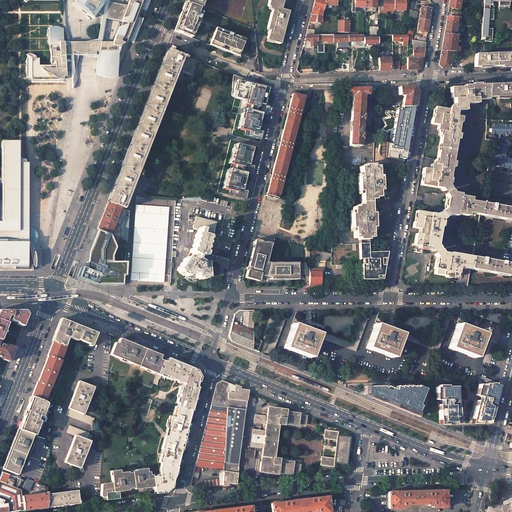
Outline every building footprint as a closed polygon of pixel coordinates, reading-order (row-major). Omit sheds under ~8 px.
[(27,58),(26,58),(27,77),(31,77),(31,80),(63,80),(63,79),(66,79),(65,71),(64,55),(70,55),(71,70),(73,89),(79,77),(78,58),(79,55),(82,55),(86,55),(89,55),(89,58),(92,58),(95,58),(95,55),(98,55),(95,73),(97,74),(100,76),(104,77),(109,78),(113,78),(117,77),(117,73),(129,41),(133,43),(149,0),(74,0),(72,4),(92,18),(97,12),(102,16),(97,42),(63,42),(63,28),(61,28),(59,27),(57,26),(49,26),(49,28),(48,28),(48,30),(47,30),(50,49),(51,65),(39,65),(39,60),(34,60),(34,58),(36,57),(35,56),(33,55),(32,54),(30,54),(28,54),(26,54),(27,55),(27,58)] [(185,0),(185,2),(199,8),(202,9),(203,6),(205,6),(207,0),(185,0)] [(286,0),(272,0),(271,9),(275,10),(270,29),(272,29),(269,40),(274,41),(283,43),(288,22),(289,18),(291,10),(288,9),(284,8),(286,0)] [(337,2),(336,0),(314,0),(309,22),(322,23),(322,15),(323,8),(324,5),(336,5),(337,2)] [(364,8),(364,0),(354,0),(355,3),(352,3),(351,12),(355,12),(356,7),(364,8)] [(379,0),(379,10),(394,11),(394,10),(394,0),(379,0)] [(394,0),(394,10),(405,10),(404,0),(394,0)] [(449,0),(449,3),(449,7),(453,8),(452,11),(459,12),(460,0),(449,0)] [(511,0),(484,0),(484,4),(484,9),(483,9),(481,36),(485,37),(487,37),(486,42),(491,42),(492,29),(488,28),(489,19),(493,20),(493,11),(493,9),(489,9),(489,4),(490,4),(490,1),(499,1),(499,11),(509,10),(509,1),(511,1),(511,0)] [(174,31),(192,37),(194,35),(203,14),(205,10),(202,9),(199,8),(185,2),(174,31)] [(421,7),(419,19),(429,21),(430,11),(431,8),(421,7)] [(445,25),(444,33),(455,35),(456,30),(458,30),(460,17),(452,16),(447,16),(445,25)] [(419,19),(416,33),(426,34),(429,21),(419,19)] [(349,21),(338,21),(337,32),(349,33),(349,21)] [(378,27),(367,27),(367,35),(378,35),(378,27)] [(246,41),(216,29),(210,45),(238,56),(242,50),(246,41)] [(441,51),(452,51),(459,52),(459,48),(455,47),(457,35),(455,35),(444,33),(442,43),(441,51)] [(317,35),(313,35),(305,35),(302,47),(312,47),(314,47),(314,42),(317,42),(317,35)] [(322,35),(317,35),(317,42),(317,43),(322,43),(322,41),(327,41),(327,43),(332,43),(332,42),(332,36),(332,35),(322,35)] [(350,35),(348,35),(348,36),(348,42),(358,41),(358,44),(363,44),(363,35),(350,35)] [(378,46),(378,35),(367,35),(363,35),(363,44),(364,47),(378,46)] [(393,35),(393,41),(404,41),(404,44),(408,44),(408,39),(408,35),(393,35)] [(407,58),(407,66),(407,69),(420,69),(423,55),(425,42),(418,41),(414,41),(413,57),(407,58)] [(167,49),(107,202),(123,209),(178,69),(192,74),(197,61),(167,49)] [(441,51),(439,64),(442,68),(450,68),(451,57),(452,51),(441,51)] [(511,52),(479,54),(475,54),(473,67),(483,67),(511,65),(511,52)] [(378,58),(379,66),(379,70),(388,70),(390,70),(389,63),(393,63),(393,62),(393,56),(389,56),(389,58),(378,58)] [(243,135),(260,140),(261,136),(262,131),(257,130),(261,113),(267,115),(269,106),(263,105),(265,95),(267,88),(264,88),(264,86),(255,84),(256,82),(244,79),(236,78),(231,98),(232,98),(232,97),(247,101),(244,114),(241,113),(237,129),(244,131),(243,135)] [(511,83),(495,84),(489,84),(488,97),(492,97),(509,96),(511,96),(511,83)] [(442,191),(449,186),(447,183),(448,178),(449,178),(458,122),(457,122),(458,117),(455,116),(456,111),(459,110),(459,109),(465,108),(464,103),(476,103),(476,99),(482,99),(488,98),(488,97),(489,84),(466,85),(464,85),(464,86),(450,87),(450,92),(452,92),(453,104),(447,109),(434,106),(432,118),(431,117),(430,123),(439,125),(438,129),(438,131),(439,131),(438,135),(439,136),(440,137),(436,159),(435,159),(434,159),(433,162),(433,164),(432,164),(431,169),(422,168),(421,174),(422,174),(420,185),(440,189),(442,191)] [(412,87),(398,87),(398,95),(403,95),(404,96),(401,109),(397,108),(390,148),(396,149),(396,152),(403,153),(403,151),(406,151),(416,91),(412,87)] [(438,89),(434,93),(433,95),(436,98),(444,91),(441,88),(440,87),(438,89)] [(368,88),(348,89),(347,95),(352,96),(349,146),(360,146),(363,94),(367,95),(368,88)] [(270,178),(266,196),(277,199),(303,96),(292,94),(289,106),(288,106),(287,112),(288,112),(280,142),(279,142),(278,145),(279,145),(271,175),(270,175),(269,178),(270,178)] [(511,119),(502,119),(502,125),(486,124),(486,135),(495,135),(495,133),(511,133),(511,119)] [(0,269),(32,270),(32,267),(33,267),(34,267),(35,268),(35,267),(36,264),(36,260),(35,256),(34,252),(33,249),(32,245),(30,243),(29,242),(28,245),(26,245),(26,160),(25,160),(24,159),(22,160),(21,160),(21,164),(19,164),(19,142),(2,141),(2,178),(2,199),(0,198),(0,269)] [(511,160),(504,159),(506,146),(501,145),(502,142),(493,141),(492,145),(497,146),(495,156),(490,155),(489,160),(494,161),(493,170),(498,171),(499,166),(510,169),(508,174),(511,174),(511,160)] [(390,148),(390,144),(383,143),(382,158),(404,162),(406,151),(403,151),(403,153),(396,152),(396,149),(390,148)] [(228,195),(245,200),(246,195),(247,191),(241,190),(246,173),(251,175),(253,170),(254,166),(248,165),(252,148),(236,144),(234,149),(232,148),(229,161),(231,162),(229,171),(226,171),(222,186),(229,188),(228,195)] [(358,238),(358,240),(367,239),(367,238),(372,237),(371,227),(374,227),(373,213),(371,213),(370,199),(374,199),(374,197),(379,197),(378,191),(381,190),(380,176),(378,176),(377,166),(373,167),(373,164),(364,165),(364,167),(360,167),(360,176),(358,176),(358,191),(361,191),(361,205),(357,205),(357,207),(352,207),(353,214),(350,214),(351,228),(354,228),(354,238),(358,238)] [(511,184),(486,180),(484,191),(483,194),(511,198),(511,184)] [(451,189),(445,194),(446,196),(444,209),(442,210),(447,217),(449,215),(457,216),(457,215),(468,216),(468,213),(472,214),(472,213),(476,214),(476,215),(480,215),(482,203),(470,200),(471,198),(459,196),(460,193),(453,192),(451,189)] [(151,205),(133,204),(130,281),(164,282),(167,211),(174,211),(174,200),(152,199),(151,205)] [(482,201),(482,203),(480,215),(486,216),(491,217),(511,220),(511,207),(483,203),(483,202),(482,201)] [(107,202),(96,229),(118,238),(126,241),(128,211),(123,209),(107,202)] [(436,214),(416,211),(414,221),(413,221),(412,226),(419,227),(418,231),(418,233),(415,233),(414,244),(419,245),(418,246),(430,248),(432,251),(439,247),(437,244),(440,226),(439,226),(440,221),(444,219),(439,212),(436,214)] [(185,257),(177,270),(186,277),(187,275),(190,278),(195,277),(195,279),(196,279),(207,278),(205,262),(204,262),(204,256),(205,252),(203,252),(207,236),(207,235),(207,232),(208,231),(213,232),(216,222),(195,217),(193,227),(198,228),(197,233),(196,233),(192,249),(190,248),(190,252),(186,258),(185,257)] [(117,239),(96,229),(89,247),(87,251),(85,268),(81,267),(78,277),(95,285),(100,285),(115,285),(123,285),(123,280),(125,262),(110,262),(110,257),(117,239)] [(207,232),(207,235),(234,242),(235,239),(207,232)] [(341,243),(341,238),(339,238),(338,238),(336,239),(335,240),(333,241),(333,242),(332,244),(332,245),(331,265),(337,265),(337,268),(343,268),(343,265),(349,264),(354,264),(362,264),(362,280),(367,279),(368,263),(381,264),(381,258),(385,258),(386,253),(386,251),(368,252),(368,243),(342,244),(342,243),(341,243)] [(260,241),(255,240),(249,261),(248,267),(246,272),(245,278),(258,281),(260,276),(262,276),(271,279),(270,280),(282,280),(297,279),(300,279),(303,279),(302,263),(298,263),(268,263),(265,263),(270,244),(265,243),(260,242),(260,241)] [(228,265),(233,246),(222,243),(218,262),(228,265)] [(441,250),(434,254),(435,256),(433,268),(434,269),(433,274),(444,276),(444,277),(453,278),(454,277),(456,277),(458,266),(460,267),(461,267),(461,268),(463,268),(466,269),(467,268),(470,268),(472,258),(449,253),(449,254),(442,252),(441,250)] [(331,253),(320,251),(320,261),(325,261),(331,256),(331,253)] [(480,258),(472,257),(472,258),(470,268),(485,271),(501,274),(510,276),(511,264),(480,258)] [(381,265),(381,264),(368,263),(367,279),(383,279),(385,268),(383,268),(383,265),(381,265)] [(320,272),(309,272),(309,286),(320,286),(320,272)] [(25,310),(0,310),(0,340),(7,323),(6,322),(8,315),(11,316),(10,320),(17,323),(17,324),(23,326),(25,320),(27,314),(25,310)] [(254,310),(239,310),(234,314),(228,336),(231,341),(252,349),(254,310)] [(279,316),(266,352),(272,354),(285,319),(279,316)] [(351,342),(322,332),(320,338),(355,351),(368,319),(361,316),(351,342)] [(434,343),(405,332),(402,338),(438,351),(450,319),(444,316),(434,343)] [(61,320),(53,342),(64,346),(66,341),(68,336),(91,345),(94,339),(96,333),(66,321),(66,322),(64,321),(61,320)] [(502,327),(485,321),(481,331),(487,333),(485,338),(491,340),(483,361),(489,364),(502,327)] [(293,324),(284,348),(310,358),(319,334),(293,324)] [(401,334),(375,324),(366,348),(392,358),(401,334)] [(484,334),(457,324),(448,348),(475,358),(484,334)] [(158,372),(162,360),(158,359),(160,355),(148,350),(147,352),(140,349),(141,347),(119,338),(117,343),(115,342),(110,355),(153,373),(154,370),(158,372)] [(19,429),(33,434),(35,435),(37,429),(38,430),(43,417),(42,416),(47,404),(46,402),(43,401),(49,387),(60,360),(59,360),(65,346),(64,346),(53,342),(38,382),(37,382),(31,396),(19,429)] [(8,346),(1,344),(0,344),(0,357),(3,358),(3,359),(9,361),(14,348),(8,346)] [(178,407),(191,410),(200,377),(197,370),(165,357),(164,361),(162,360),(158,372),(156,374),(153,383),(156,384),(159,379),(161,377),(181,385),(182,387),(181,387),(179,395),(180,395),(178,403),(179,404),(178,407)] [(222,380),(216,383),(195,466),(219,463),(219,486),(235,484),(247,391),(222,380)] [(68,408),(66,415),(92,425),(95,418),(83,414),(85,410),(87,405),(89,398),(94,387),(79,381),(68,408)] [(472,419),(471,424),(489,423),(491,414),(498,386),(490,384),(482,384),(482,381),(479,381),(477,389),(480,390),(479,394),(476,394),(475,396),(474,395),(472,401),(476,402),(472,419)] [(439,421),(439,425),(455,424),(455,417),(455,413),(458,413),(458,408),(456,408),(456,406),(463,406),(463,400),(456,401),(454,401),(454,397),(456,397),(456,387),(447,387),(447,385),(438,385),(438,387),(435,387),(435,394),(438,394),(438,400),(439,400),(439,402),(437,402),(437,406),(438,406),(441,406),(441,410),(439,410),(439,421)] [(365,395),(417,416),(421,406),(419,405),(425,389),(417,386),(416,387),(413,386),(413,388),(409,386),(409,388),(405,386),(404,388),(401,386),(400,388),(396,386),(395,390),(388,387),(386,386),(385,388),(383,387),(368,387),(365,395)] [(159,475),(152,476),(154,487),(154,494),(165,492),(165,491),(170,487),(171,487),(191,410),(178,407),(177,407),(174,417),(170,416),(168,426),(169,426),(167,436),(165,435),(161,449),(162,449),(161,452),(163,453),(160,462),(162,463),(161,469),(159,469),(159,475)] [(285,410),(268,408),(267,416),(254,415),(254,423),(264,424),(263,431),(258,430),(258,429),(249,428),(246,448),(255,449),(256,447),(263,448),(259,471),(277,474),(277,472),(291,474),(291,472),(299,473),(300,465),(293,464),(293,462),(279,460),(279,458),(273,458),(277,424),(283,425),(284,424),(297,425),(298,424),(305,424),(306,416),(299,415),(299,413),(285,412),(285,410)] [(89,433),(69,425),(67,432),(75,435),(64,462),(80,468),(84,456),(90,441),(92,435),(89,433)] [(19,429),(3,469),(17,475),(33,434),(19,429)] [(338,432),(324,430),(323,438),(336,440),(334,458),(321,456),(320,465),(334,467),(334,463),(346,464),(349,437),(338,436),(338,432)] [(255,451),(246,450),(245,458),(254,459),(255,451)] [(112,482),(101,484),(100,496),(101,497),(105,496),(105,500),(118,498),(117,491),(125,490),(125,488),(128,487),(128,486),(133,485),(133,487),(136,486),(137,489),(154,487),(152,476),(152,474),(149,474),(149,471),(147,471),(146,468),(135,469),(135,470),(131,471),(131,472),(128,472),(128,471),(117,472),(117,470),(110,470),(112,482)] [(2,472),(0,476),(0,481),(11,486),(15,477),(2,472)] [(34,481),(26,478),(23,488),(30,491),(34,481)] [(7,503),(8,511),(9,511),(24,510),(22,496),(21,490),(11,486),(0,481),(0,498),(6,501),(7,503)] [(45,493),(22,496),(24,510),(47,508),(48,494),(48,487),(44,485),(45,493)] [(59,492),(48,494),(47,508),(79,503),(80,503),(79,501),(77,490),(59,492)] [(446,490),(388,492),(388,509),(402,508),(402,506),(409,506),(409,504),(425,504),(425,505),(432,506),(432,507),(446,507),(446,490)] [(329,511),(328,496),(271,503),(271,511),(308,511),(309,511),(308,511),(329,511)] [(0,498),(0,511),(8,511),(7,503),(6,501),(0,498)]
